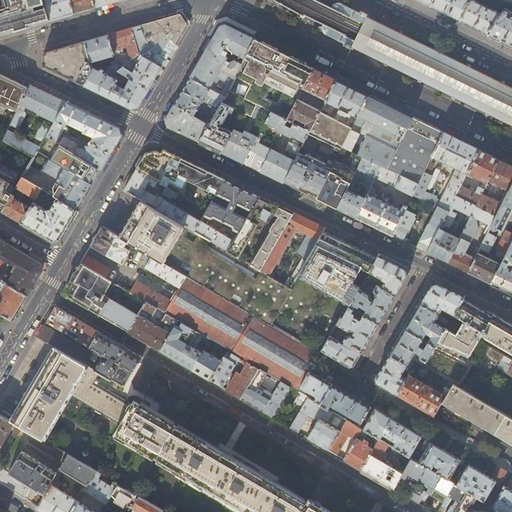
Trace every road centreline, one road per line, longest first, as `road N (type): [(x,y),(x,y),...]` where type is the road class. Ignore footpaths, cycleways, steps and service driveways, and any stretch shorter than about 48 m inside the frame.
road 1 (residential): [(46,291),(418,511)]
road 2 (residential): [(511,306),(142,127)]
road 3 (secondary): [(218,0),(511,143)]
road 4 (residential): [(14,45),(169,0)]
road 5 (residential): [(142,127),(62,264)]
road 6 (residential): [(142,127),(21,67),(14,45)]
road 7 (secondary): [(511,68),(373,0)]
road 8 (residential): [(207,0),(142,127)]
